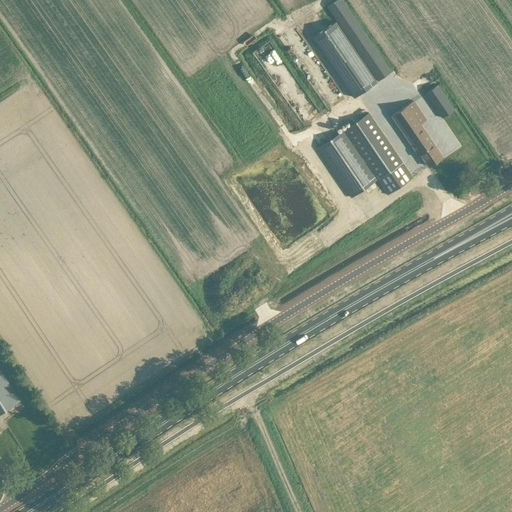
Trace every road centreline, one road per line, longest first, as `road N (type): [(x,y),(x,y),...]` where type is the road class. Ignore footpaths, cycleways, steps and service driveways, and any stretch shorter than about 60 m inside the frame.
road 1 (unclassified): [(511,183),(256,332),(0,509)]
road 2 (primary): [(27,511),(307,330),(511,213)]
